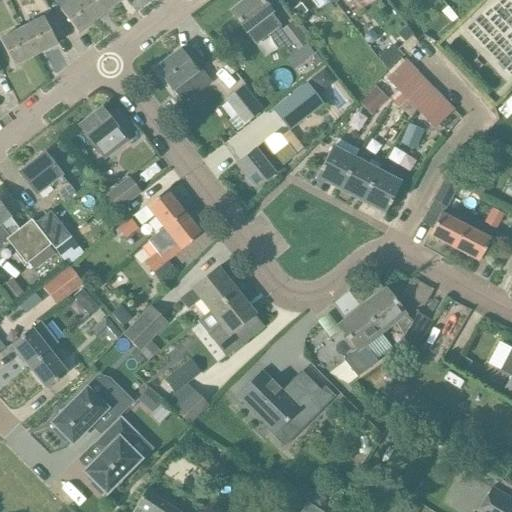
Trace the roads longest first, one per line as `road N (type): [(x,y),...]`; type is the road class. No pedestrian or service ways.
road 1 (residential): [(511,312),(392,249),(361,256),(315,299),(270,287),(103,54)]
road 2 (residential): [(0,145),(103,54)]
